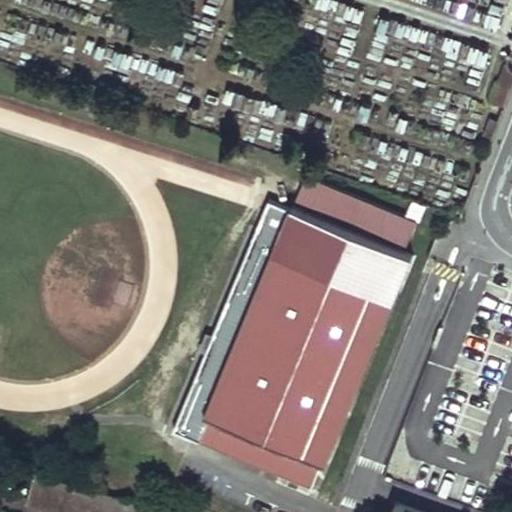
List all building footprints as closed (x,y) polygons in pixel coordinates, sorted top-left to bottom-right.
[(511,84),(511,66),(508,62),(492,101),(504,106),(511,84)] [(295,196),(407,244),(419,221),(306,173),(295,196)] [(206,413),(210,415),(322,460),(325,462),(403,276),(285,225),(206,413)] [(200,439),(311,484),(322,460),(210,415),(200,439)] [(25,500),(64,511),(180,511),(134,498),(34,469),(25,500)] [(390,511),(424,511),(395,501),(390,511)]
